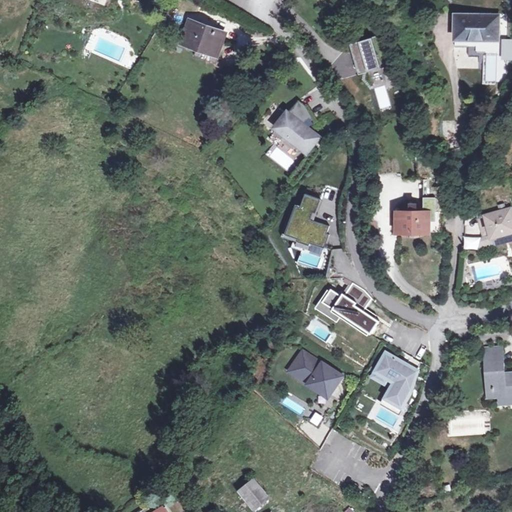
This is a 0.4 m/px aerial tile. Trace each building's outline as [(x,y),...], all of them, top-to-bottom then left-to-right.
[(501,8),(492,9),(492,19),(500,18),(501,8)] [(492,19),(492,9),(457,9),(456,41),(468,41),(468,52),(478,52),(478,41),(499,40),(500,18),(492,19)] [(225,41),(230,29),(197,14),(186,39),(216,51),(221,39),(225,41)] [(113,31),(110,38),(127,44),(130,38),(113,31)] [(381,36),(350,45),(359,77),(390,68),(381,36)] [(290,109),(278,124),(277,125),(286,131),(308,149),(320,135),(309,125),(311,124),(308,118),(315,115),(308,102),(302,98),(291,110),(290,109)] [(286,131),(277,125),(270,135),(279,142),(286,131)] [(284,238),(300,244),(299,246),(312,250),(313,248),(328,253),(332,239),(330,238),(333,230),(316,224),(313,223),(315,216),(318,217),(323,203),(307,196),(302,210),(298,208),(294,218),(292,217),(284,238)] [(413,198),(415,206),(425,204),(423,196),(413,198)] [(397,229),(445,230),(449,207),(397,206),(397,229)] [(486,240),(511,233),(511,210),(511,208),(482,215),(475,212),(478,231),(484,232),(486,240)] [(330,254),(328,253),(313,248),(312,250),(299,246),(300,244),(284,238),(283,241),(295,246),(294,252),(305,256),(327,264),(330,254)] [(332,289),(323,302),(342,315),(371,334),(380,322),(365,311),(373,299),(364,290),(353,283),(345,295),(343,293),(342,296),(332,289)] [(342,315),(323,302),(320,307),(338,320),(342,315)] [(505,344),(484,345),(486,380),(492,379),(493,408),(511,406),(511,371),(507,372),(505,344)] [(341,376),(303,351),(290,370),(322,390),(304,418),(314,426),(322,424),(338,400),(331,395),(328,399),(326,398),(341,376)] [(387,356),(379,370),(388,375),(393,378),(401,364),(398,362),(398,360),(392,356),(391,358),(387,356)] [(421,363),(411,357),(389,397),(402,404),(411,388),(416,372),(421,363)] [(388,375),(379,370),(376,376),(385,381),(388,375)] [(402,404),(389,397),(386,402),(398,409),(402,404)] [(253,479),(241,489),(256,508),(269,498),(253,479)]
